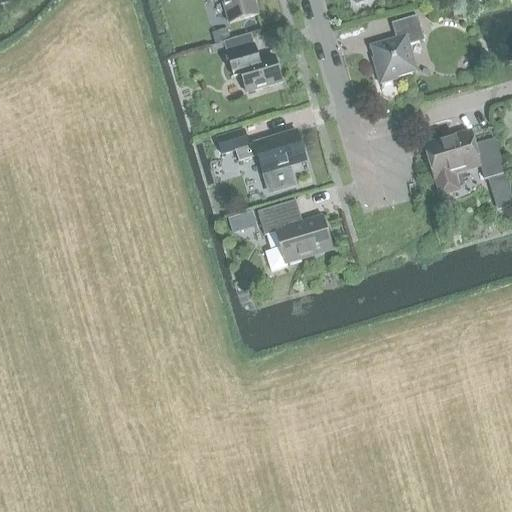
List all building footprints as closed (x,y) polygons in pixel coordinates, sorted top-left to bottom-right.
[(220,0),(229,25),(257,16),(252,0),(220,0)] [(424,42),(416,17),(391,25),(395,40),(370,48),(376,69),(374,70),(379,86),(397,81),(396,79),(416,73),(408,47),(424,42)] [(226,30),(211,34),(214,44),(229,40),(226,30)] [(258,63),(250,36),(223,45),(233,79),(241,77),(246,94),(281,84),(274,59),(258,63)] [(248,147),(243,132),(216,140),(221,157),(234,152),(238,164),(257,158),(263,176),(267,175),(272,194),(293,188),(288,168),(305,163),(296,132),(253,145),(254,145),(248,147)] [(479,167),(483,181),(505,175),(494,141),(474,147),(470,134),(424,148),(434,180),(440,198),(461,192),(455,174),(479,167)] [(302,225),(295,202),(257,214),(264,238),(276,234),(277,238),(280,246),(280,249),(264,254),(269,273),(286,269),(284,265),(331,250),(322,219),(304,225),(302,225)]
